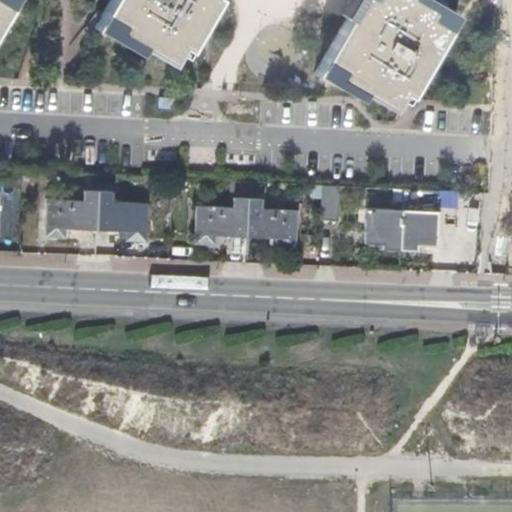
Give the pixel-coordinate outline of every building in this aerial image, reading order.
[(0,0),(0,44),(24,2),(25,0),(0,0)] [(116,0),(98,33),(119,44),(123,37),(176,66),(186,49),(194,53),(225,0),(223,0),(116,0)] [(363,0),(321,71),(339,82),(343,76),(399,105),(408,89),(416,92),(463,11),(443,1),(441,6),(430,0),(363,0)] [(202,201),(200,240),(222,242),(222,235),(252,236),(254,182),(240,181),(239,203),(202,201)] [(254,182),(252,236),(281,239),(281,244),(302,246),(305,208),(267,205),(267,182),(254,182)] [(344,186),(329,185),(328,218),(343,219),(344,194),(344,186)] [(344,186),(344,194),(357,195),(358,186),(344,186)] [(54,194),(52,234),(72,236),(73,227),(101,230),(103,188),(89,187),(88,197),(54,194)] [(103,188),(101,230),(131,231),(130,237),(152,239),(155,200),(118,198),(118,188),(103,188)] [(443,246),(445,190),(409,188),(409,208),(407,249),(426,250),(426,245),(443,246)] [(409,208),(373,207),(371,243),(389,244),(389,249),(407,249),(409,208)] [(440,456),(478,405),(487,412),(510,382),(477,357),(415,437),(440,456)]
